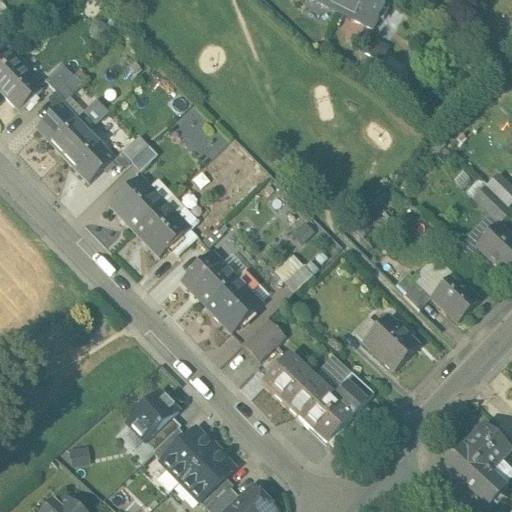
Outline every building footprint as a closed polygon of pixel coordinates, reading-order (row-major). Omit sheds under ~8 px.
[(348,0),(309,0),(309,1),(327,9),(328,7),(342,14),(348,0)] [(387,0),(348,0),(342,14),(356,21),(355,23),(372,32),(387,0)] [(1,6),(0,6),(0,21),(8,15),(1,6)] [(0,49),(0,77),(14,65),(0,49)] [(42,95),(14,65),(0,77),(0,96),(19,116),(42,95)] [(62,69),(45,86),(55,96),(72,80),(62,69)] [(72,80),(55,96),(65,106),(82,90),(72,80)] [(177,124),(200,155),(220,140),(197,109),(177,124)] [(79,128),(61,110),(36,133),(63,161),(87,137),(91,134),(82,125),(79,128)] [(87,137),(63,161),(89,188),(114,165),(87,137)] [(139,141),(121,157),(131,167),(148,151),(139,141)] [(148,151),(131,167),(140,176),(157,160),(148,151)] [(506,189),(491,175),(481,185),(486,189),(497,199),(506,189)] [(139,182),(110,210),(135,236),(164,208),(139,182)] [(479,182),(466,196),(473,203),(486,189),(481,185),(479,182)] [(497,199),(486,189),(473,203),(472,204),(484,215),(488,211),(502,224),(511,214),(497,199)] [(164,208),(135,236),(159,262),(189,234),(164,208)] [(511,269),(511,241),(498,228),(476,251),(495,269),(494,270),(503,279),(511,269)] [(215,232),(200,247),(207,254),(222,239),(215,232)] [(211,257),(181,285),(206,311),(236,283),(211,257)] [(303,270),(284,287),(294,297),(312,280),(303,270)] [(479,304),(453,278),(434,297),(430,301),(430,302),(457,327),(479,304)] [(434,297),(418,282),(403,298),(419,314),(430,302),(430,301),(434,297)] [(236,283),(206,311),(231,337),(261,309),(236,283)] [(418,350),(402,335),(407,331),(399,323),(394,327),(388,321),(363,346),(394,376),(418,350)] [(272,337),(264,328),(242,349),(259,367),(285,342),(276,332),(272,337)] [(330,399),(288,359),(262,387),(321,443),(330,443),(352,420),(330,399)] [(373,397),(351,377),(342,387),(364,407),(373,397)] [(364,407),(342,387),(330,399),(352,420),(364,407)] [(159,397),(127,427),(126,427),(145,447),(171,422),(177,416),(178,416),(159,396),(159,397)] [(171,422),(145,447),(154,456),(178,433),(180,431),(171,422)] [(511,455),(483,430),(463,452),(501,488),(511,477),(500,466),(511,455)] [(154,456),(152,458),(161,467),(186,442),(178,433),(154,456)] [(186,442),(161,467),(180,487),(214,454),(195,433),(186,442)] [(489,511),(506,494),(462,452),(443,473),(484,511),(489,511)] [(234,474),(214,454),(180,487),(199,507),(225,482),(234,474)] [(225,482),(199,507),(203,511),(210,511),(230,493),(233,491),(225,482)] [(240,504),(231,511),(270,511),(252,492),(240,504)] [(230,493),(210,511),(231,511),(240,504),(230,493)] [(76,511),(64,501),(56,510),(52,507),(46,511),(76,511)]
